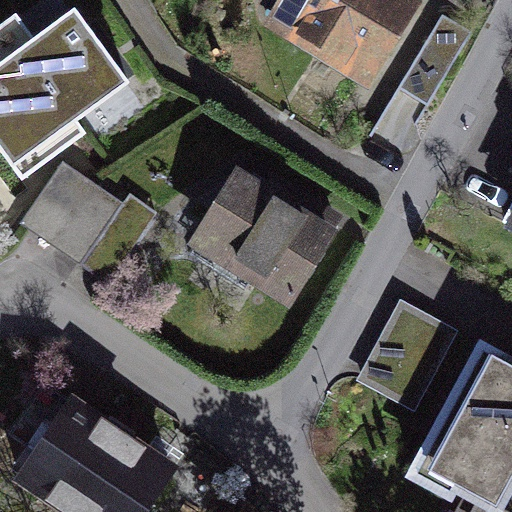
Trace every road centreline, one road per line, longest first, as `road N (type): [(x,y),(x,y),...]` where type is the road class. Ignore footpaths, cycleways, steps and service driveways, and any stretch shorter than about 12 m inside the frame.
road 1 (residential): [(511,23),(305,396),(276,423)]
road 2 (residential): [(0,342),(33,308),(235,429),(276,423)]
